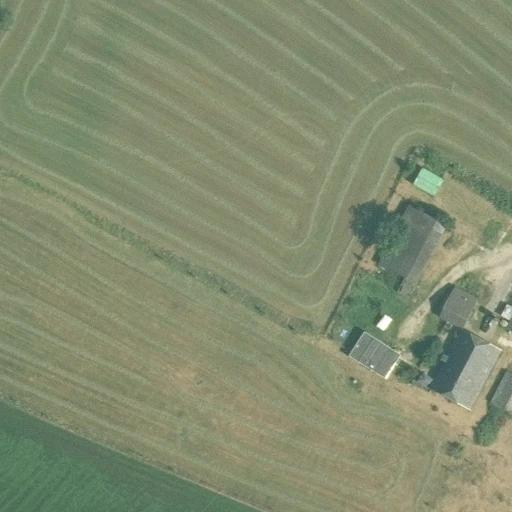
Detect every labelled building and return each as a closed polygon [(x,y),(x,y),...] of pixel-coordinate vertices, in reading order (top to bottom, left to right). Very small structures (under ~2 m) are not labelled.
[(420,241),(436,247),(448,212),(411,200),(389,264),(411,272),(417,253),(416,253),(420,241)] [(489,256),(503,241),(490,229),(476,244),(489,256)] [(478,300),(455,289),(441,319),(464,330),(478,300)] [(431,391),(470,411),(500,353),(461,332),(431,391)] [(385,381),(401,356),(364,333),(349,358),(385,381)] [(511,410),(511,367),(509,366),(495,404),(511,410)]
